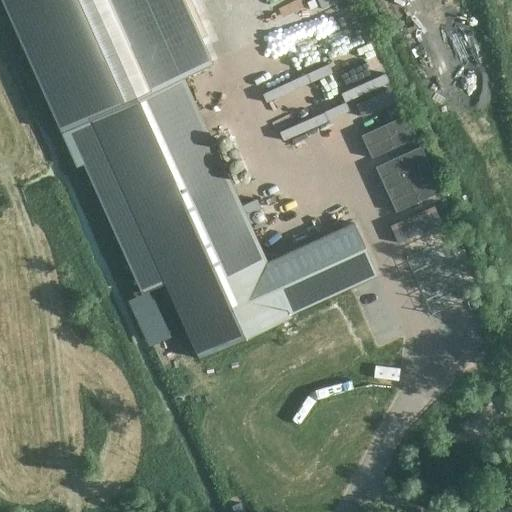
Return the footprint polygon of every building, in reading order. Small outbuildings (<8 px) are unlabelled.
[(211,64),(182,0),(0,0),(60,132),(182,77),(211,64)] [(352,33),(312,46),(317,63),(309,66),(309,67),(358,51),(352,33)] [(165,285),(198,359),(290,317),(289,314),(377,275),(353,223),(265,262),(182,77),(60,132),(138,291),(165,285)] [(393,87),(356,105),(361,115),(398,98),(393,87)] [(403,114),(397,102),(384,107),(390,120),(403,114)] [(360,135),(370,159),(416,138),(405,115),(360,135)] [(374,167),(385,189),(430,169),(419,146),(374,167)] [(440,191),(430,169),(385,189),(395,212),(440,191)]
